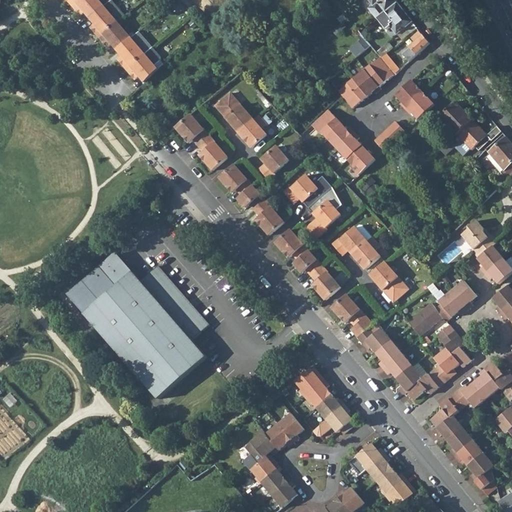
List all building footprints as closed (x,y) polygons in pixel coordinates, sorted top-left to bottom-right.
[(103,6),(97,0),(78,0),(72,6),(81,16),(84,13),(89,19),(103,6)] [(111,0),(110,0),(103,6),(107,10),(114,4),(111,0)] [(368,8),(376,18),(396,2),(394,0),(368,0),(372,5),(368,8)] [(390,27),(396,35),(412,22),(396,2),(376,18),(387,30),(390,27)] [(103,6),(89,19),(95,25),(91,28),(99,38),(117,22),(125,16),(114,4),(107,10),(103,6)] [(131,38),(117,22),(99,38),(108,48),(112,44),(117,51),(131,38)] [(401,53),(409,61),(429,43),(419,31),(410,38),(414,42),(401,53)] [(145,55),(131,38),(117,51),(121,56),(118,59),(127,70),(145,55)] [(366,38),(352,47),(357,55),(371,46),(366,38)] [(380,56),(389,67),(394,73),(395,74),(400,69),(386,53),(393,47),(388,41),(375,51),(380,56)] [(152,48),(145,55),(127,70),(135,79),(139,76),(145,83),(158,70),(154,66),(160,61),(160,58),(152,48)] [(380,56),(365,69),(379,86),(394,73),(389,67),(380,56)] [(154,66),(158,70),(163,64),(160,61),(154,66)] [(365,69),(353,79),(367,95),(373,91),(375,93),(381,88),(379,86),(365,69)] [(353,108),(367,95),(353,79),(339,91),(342,96),(353,108)] [(400,105),(405,110),(423,93),(411,81),(396,96),(402,103),(400,105)] [(254,119),(231,92),(216,105),(234,126),(239,132),(254,119)] [(434,105),(423,93),(405,110),(410,115),(413,113),(419,120),(434,105)] [(439,117),(456,135),(473,120),(456,102),(439,117)] [(323,133),(328,138),(342,124),(328,109),(312,125),(321,135),(323,133)] [(209,136),(191,114),(175,127),(189,143),(192,139),(198,145),(209,136)] [(254,119),(239,132),(252,147),(267,134),(262,128),(267,124),(259,115),(254,119)] [(441,149),(445,155),(458,142),(468,153),(471,153),(477,148),(478,150),(490,139),(491,141),(502,132),(497,126),(486,135),(473,120),(456,135),(449,141),(441,149)] [(375,141),(385,152),(405,133),(396,122),(375,141)] [(328,138),(338,149),(355,133),(350,127),(347,129),(342,124),(328,138)] [(338,149),(349,160),(363,146),(357,141),(360,138),(355,133),(338,149)] [(486,148),(490,152),(506,171),(505,173),(507,175),(511,170),(511,143),(504,134),(486,148)] [(227,157),(209,136),(198,145),(203,152),(199,155),(212,170),(227,157)] [(441,149),(449,141),(445,137),(437,145),(438,146),(437,148),(439,151),(441,149)] [(274,172),(289,160),(277,145),(262,158),(265,162),(260,167),(269,179),(276,174),(274,172)] [(376,160),(363,146),(349,160),(353,165),(351,167),(360,176),(376,160)] [(504,177),(507,175),(505,173),(506,171),(490,152),(486,155),(504,177)] [(252,185),(234,164),(219,177),(232,192),(236,188),(241,195),(252,185)] [(291,186),(285,191),(294,202),(300,197),(308,207),(332,186),(322,175),(314,183),(306,175),(292,187),(291,186)] [(366,190),(376,201),(383,194),(373,183),(375,182),(369,176),(359,186),(364,192),(366,190)] [(482,192),(488,198),(501,186),(503,184),(497,178),(482,192)] [(241,195),(247,201),(243,204),(250,213),(254,210),(265,200),(252,185),(241,195)] [(256,219),(269,234),(283,221),(265,200),(254,210),(260,216),(256,219)] [(328,200),(313,212),(317,216),(311,222),(320,233),(327,227),(325,225),(339,213),(328,200)] [(463,234),(475,248),(473,251),(478,258),(484,254),(493,246),(498,242),(492,235),(491,235),(478,220),(470,226),(470,229),(463,234)] [(355,225),(340,238),(339,237),(333,242),(343,253),(348,248),(352,253),(372,236),(368,231),(363,235),(355,225)] [(308,250),(290,229),(275,241),(288,257),(291,253),(297,259),(308,250)] [(372,236),(352,253),(365,268),(380,255),(375,248),(379,245),(372,236)] [(480,269),(484,274),(503,259),(493,246),(484,254),(478,258),(484,265),(484,266),(483,266),(480,269)] [(308,250),(297,259),(293,262),(302,272),(305,269),(310,274),(321,265),(308,250)] [(85,312),(130,273),(114,254),(68,293),(85,312)] [(505,261),(503,259),(484,274),(489,280),(492,276),(499,284),(511,272),(511,269),(505,261)] [(370,273),(379,284),(393,300),(408,287),(385,260),(370,273)] [(312,283),(324,298),(339,286),(321,265),(310,274),(315,281),(312,283)] [(133,271),(130,273),(85,312),(159,399),(207,357),(192,340),(210,325),(158,266),(150,272),(141,280),(133,271)] [(466,280),(453,290),(469,309),(474,305),(471,301),(478,295),(466,280)] [(496,308),(501,314),(511,305),(511,289),(509,286),(494,299),(499,305),(496,308)] [(440,301),(443,304),(453,316),(459,311),(463,315),(469,309),(453,290),(440,301)] [(331,306),(344,321),(348,318),(353,324),(365,314),(346,293),(331,306)] [(446,321),(453,316),(443,304),(437,309),(432,302),(409,321),(421,336),(443,317),(446,321)] [(509,317),(511,320),(511,305),(501,314),(505,319),(509,317)] [(353,324),(349,327),(357,337),(369,328),(374,325),(365,314),(353,324)] [(438,335),(443,341),(455,331),(450,324),(438,335)] [(357,337),(363,344),(375,335),(369,328),(357,337)] [(373,346),(378,354),(393,341),(383,328),(375,335),(363,344),(368,350),(373,346)] [(443,341),(448,347),(460,337),(455,331),(443,341)] [(448,347),(448,348),(454,354),(462,347),(466,344),(460,337),(448,347)] [(380,364),(384,369),(403,353),(393,341),(378,354),(384,360),(380,364)] [(472,359),(462,347),(454,354),(461,363),(464,367),(472,359)] [(436,359),(440,364),(451,377),(457,372),(454,369),(461,363),(454,354),(448,348),(436,359)] [(393,371),(399,378),(413,366),(403,353),(384,369),(389,375),(393,371)] [(429,374),(419,361),(413,366),(424,378),(429,374)] [(495,361),(486,369),(496,381),(505,374),(495,361)] [(440,364),(435,369),(446,382),(451,377),(440,364)] [(315,366),(312,368),(318,375),(321,373),(315,366)] [(405,394),(409,390),(421,380),(424,378),(413,366),(399,378),(404,385),(400,388),(405,394)] [(301,389),(306,395),(326,379),(321,373),(318,375),(312,368),(296,379),(303,388),(301,389)] [(435,369),(430,373),(440,386),(446,382),(435,369)] [(483,376),(476,382),(489,397),(501,387),(496,381),(486,369),(481,373),(483,376)] [(511,374),(508,370),(505,374),(496,381),(501,387),(503,389),(511,381),(511,374)] [(429,374),(424,378),(421,380),(428,389),(432,393),(440,386),(430,373),(429,374)] [(312,399),(318,406),(333,394),(328,387),(330,385),(326,379),(306,395),(311,401),(312,399)] [(416,399),(428,389),(421,380),(409,390),(416,399)] [(511,391),(511,381),(503,389),(508,395),(511,391)] [(467,384),(461,389),(471,401),(476,407),(489,397),(476,382),(469,387),(467,384)] [(461,389),(456,393),(466,406),(471,401),(461,389)] [(456,393),(450,398),(460,411),(466,406),(456,393)] [(322,414),(327,420),(346,404),(341,398),(339,401),(333,394),(318,406),(324,413),(322,414)] [(441,405),(444,409),(451,418),(454,415),(460,411),(450,398),(441,405)] [(339,432),(342,429),(351,422),(354,419),(348,412),(351,410),(346,404),(327,420),(332,425),(333,424),(339,432)] [(508,433),(511,430),(511,428),(511,407),(497,420),(508,433)] [(432,420),(439,427),(451,418),(444,409),(432,420)] [(284,418),(278,423),(295,442),(301,438),(298,435),(305,429),(292,413),(285,419),(284,418)] [(444,433),(449,440),(464,427),(454,415),(451,418),(439,427),(435,430),(440,437),(444,433)] [(355,425),(351,422),(342,429),(345,433),(355,425)] [(274,429),(267,434),(280,450),(287,444),(289,447),(295,442),(278,423),(273,427),(274,429)] [(451,450),(455,455),(474,439),(464,427),(449,440),(454,447),(451,450)] [(246,448),(260,464),(268,458),(266,456),(272,451),(274,454),(280,450),(267,434),(264,431),(259,435),(260,436),(246,448)] [(465,459),(469,465),(484,452),(474,439),(455,455),(461,462),(465,459)] [(358,449),(361,453),(370,445),(367,441),(358,449)] [(362,463),(367,469),(386,453),(382,448),(379,450),(373,442),(370,445),(361,453),(359,455),(364,462),(362,463)] [(472,475),(476,480),(491,468),(496,465),(484,452),(469,465),(475,472),(472,475)] [(374,473),(379,480),(394,468),(388,461),(391,459),(386,453),(367,469),(372,475),(374,473)] [(276,462),(272,457),(266,456),(268,458),(274,465),(276,462)] [(261,484),(263,483),(278,470),(281,468),(276,462),(274,465),(268,458),(260,464),(252,470),(258,477),(257,478),(261,484)] [(383,488),(388,494),(407,479),(402,473),(400,475),(394,468),(379,480),(385,487),(383,488)] [(497,487),(491,468),(476,480),(488,494),(497,487)] [(267,491),(272,496),(291,480),(286,474),(284,477),(278,470),(263,483),(269,489),(267,491)] [(412,484),(407,479),(388,494),(393,500),(394,498),(401,506),(415,494),(409,486),(412,484)] [(296,486),(291,480),(272,496),(277,502),(278,501),(284,508),(299,495),(293,488),(296,486)] [(418,492),(412,484),(409,486),(415,494),(418,492)] [(344,490),(338,495),(352,511),(356,511),(360,509),(359,507),(365,502),(353,487),(347,493),(344,490)] [(511,511),(511,494),(501,502),(510,511),(511,511)] [(335,502),(328,508),(331,511),(352,511),(338,495),(332,499),(335,502)] [(417,503),(424,511),(440,511),(441,511),(428,495),(417,503)]
